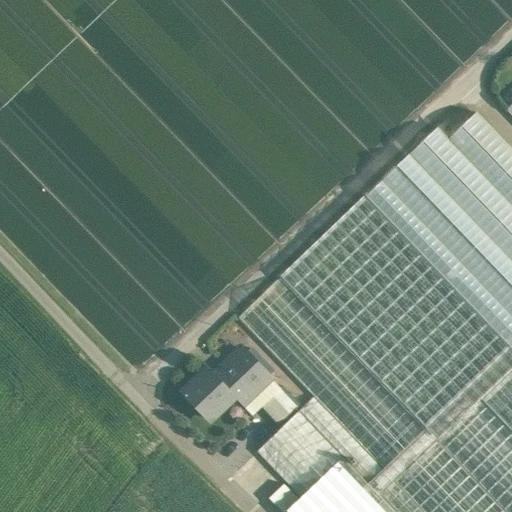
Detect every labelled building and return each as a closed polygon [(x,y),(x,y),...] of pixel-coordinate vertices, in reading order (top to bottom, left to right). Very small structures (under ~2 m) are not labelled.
[(511,158),(465,109),(383,187),(511,321),(511,158)] [(510,347),(364,195),(280,276),(425,428),(510,347)] [(425,428),(280,276),(237,318),(313,397),(256,452),(300,498),(313,511),(506,511),(437,440),(425,428)] [(511,345),(510,347),(425,428),(437,440),(481,398),(511,368),(511,345)] [(247,349),(218,377),(210,368),(184,392),(210,419),(241,389),(249,397),(272,375),(247,349)] [(511,368),(481,398),(511,431),(511,368)] [(280,389),(261,406),(279,425),(297,407),(280,389)] [(511,511),(511,431),(481,398),(437,440),(506,511),(511,511)] [(283,484),(269,498),(282,511),(286,511),(287,511),(298,499),(283,484)] [(313,511),(300,498),(298,499),(287,511),(313,511)]
